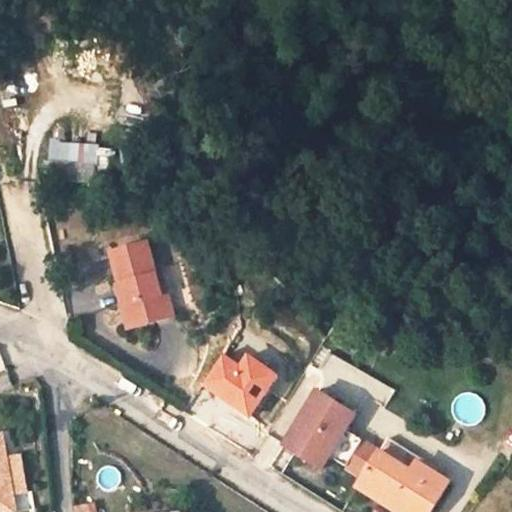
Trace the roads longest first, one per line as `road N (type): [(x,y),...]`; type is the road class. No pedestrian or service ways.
road 1 (residential): [(65,358),(309,511)]
road 2 (residential): [(65,358),(57,412),(66,511)]
